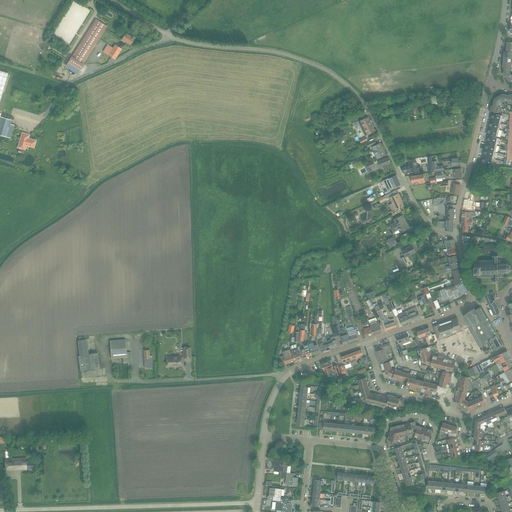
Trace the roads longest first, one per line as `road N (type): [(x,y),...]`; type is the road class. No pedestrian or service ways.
road 1 (unclassified): [(456,234),(432,227),(364,104),(333,75),(272,51),(176,39),(111,0)]
road 2 (unclassified): [(0,510),(256,503)]
road 3 (residential): [(367,342),(471,302),(456,234)]
road 4 (unknown): [(176,39),(74,80),(21,126)]
road 5 (unclassified): [(456,234),(489,81)]
road 6 (residential): [(463,417),(382,386),(367,342)]
